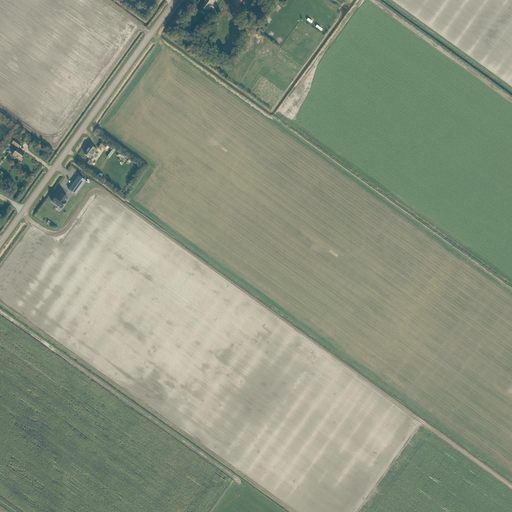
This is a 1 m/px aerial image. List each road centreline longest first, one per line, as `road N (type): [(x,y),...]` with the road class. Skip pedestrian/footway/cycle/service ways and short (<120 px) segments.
road 1 (track): [(0,312),(276,511)]
road 2 (tertiary): [(0,243),(173,0)]
road 3 (unknown): [(376,0),(511,97)]
